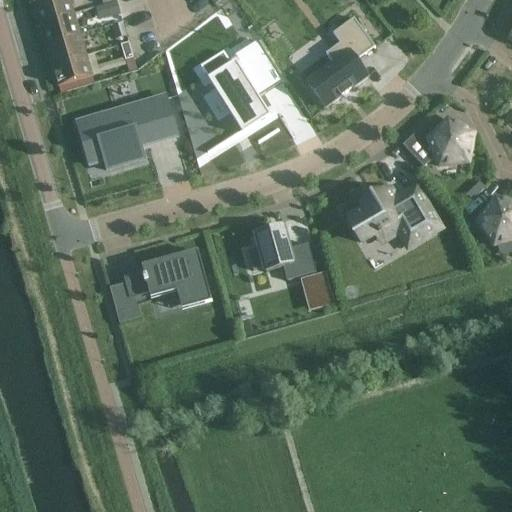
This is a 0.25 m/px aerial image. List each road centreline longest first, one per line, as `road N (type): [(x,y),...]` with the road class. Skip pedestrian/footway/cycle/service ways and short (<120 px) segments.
road 1 (residential): [(430,72),(379,123),(306,170),(60,240)]
road 2 (residential): [(0,34),(60,240)]
road 3 (residential): [(511,174),(472,104),(430,72)]
